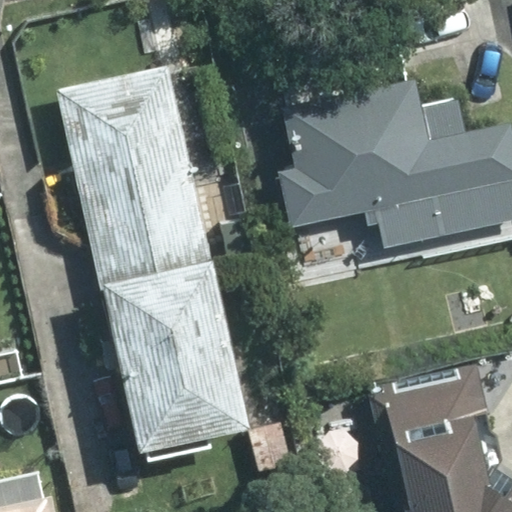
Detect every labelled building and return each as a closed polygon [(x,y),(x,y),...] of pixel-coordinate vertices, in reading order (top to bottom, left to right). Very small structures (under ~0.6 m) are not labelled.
[(66,85),(106,270),(214,247),(173,61),(66,85)] [(423,69),(291,98),(306,159),(288,163),(300,215),(381,195),(390,234),(511,207),(511,112),(473,122),(467,89),(428,97),(423,69)] [(224,244),(214,247),(106,270),(108,279),(118,278),(151,432),(260,409),(224,244)] [(479,360),(372,385),(400,511),(511,511),(511,472),(505,474),(479,360)] [(281,413),(250,419),(260,464),(291,457),(281,413)] [(0,511),(60,511),(56,488),(44,491),(39,469),(0,477),(0,511)]
